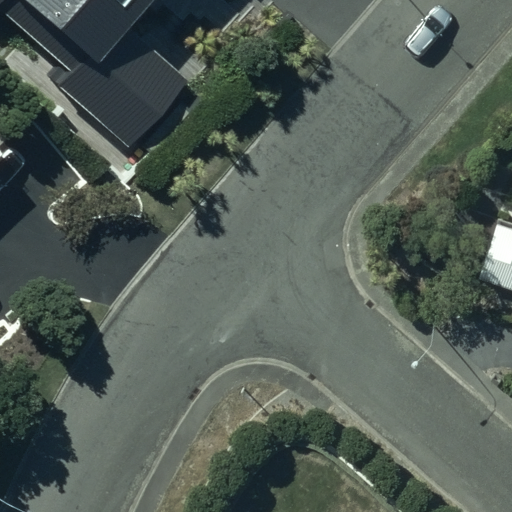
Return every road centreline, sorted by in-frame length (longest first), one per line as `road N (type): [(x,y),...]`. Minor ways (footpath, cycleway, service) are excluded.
road 1 (residential): [(511,496),(241,263)]
road 2 (residential): [(471,0),(241,263)]
road 3 (residential): [(241,263),(84,485),(74,511)]
